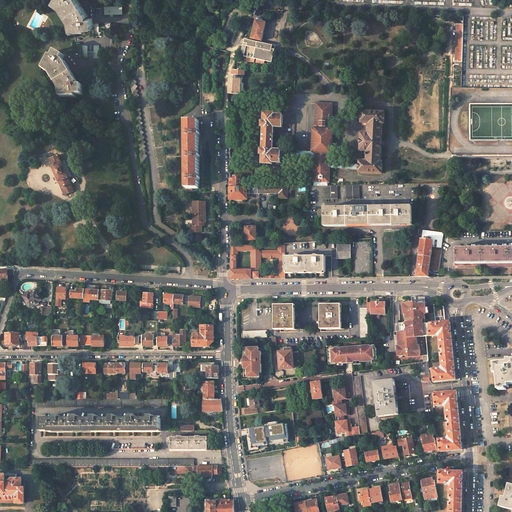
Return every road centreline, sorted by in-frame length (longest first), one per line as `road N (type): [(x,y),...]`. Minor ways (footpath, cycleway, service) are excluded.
road 1 (residential): [(225,288),(28,270),(16,279),(0,330)]
road 2 (residential): [(241,498),(470,460)]
road 3 (residential): [(0,354),(227,355)]
road 4 (residential): [(399,286),(225,288)]
road 5 (residential): [(225,288),(224,115)]
road 6 (residential): [(470,460),(456,304)]
road 7 (residential): [(227,355),(241,498)]
